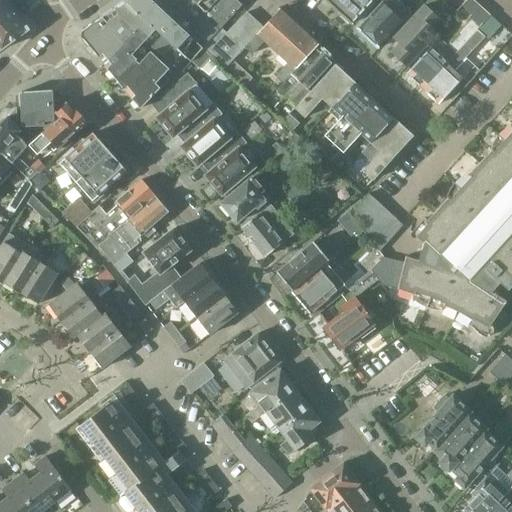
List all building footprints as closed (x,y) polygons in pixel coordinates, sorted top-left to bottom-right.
[(26,28),(3,0),(0,0),(0,49),(26,31),(26,28)] [(202,66),(212,56),(202,47),(153,1),(153,2),(150,0),(127,0),(125,2),(184,57),(190,63),(194,59),(202,66)] [(154,0),(153,1),(202,47),(219,29),(242,5),(237,0),(154,0)] [(378,0),(325,0),(342,15),(340,16),(348,23),(350,22),(351,24),(367,6),(369,8),(375,1),(374,0),(377,0),(378,0)] [(384,0),(382,2),(358,29),(379,48),(403,21),(411,13),(396,0),(384,0)] [(81,37),(105,65),(137,31),(147,40),(150,37),(157,43),(156,45),(163,51),(178,64),(184,57),(125,2),(82,31),(82,32),(81,37)] [(439,20),(424,7),(394,39),(400,44),(392,52),(407,66),(436,33),(431,29),(439,20)] [(279,9),(262,28),(246,46),(253,53),(264,40),(274,49),(296,25),(279,9)] [(219,29),(202,47),(212,56),(213,55),(226,67),(246,46),(262,28),(246,13),(226,34),(219,29)] [(421,89),(471,36),(463,28),(458,33),(459,35),(439,56),(430,47),(406,74),(421,89)] [(277,76),(284,82),(318,45),(301,29),(278,53),(289,63),(277,76)] [(106,69),(116,80),(134,60),(136,61),(137,59),(132,55),(147,40),(137,31),(105,65),(107,68),(106,69)] [(464,88),(458,82),(462,78),(454,69),(470,51),(479,42),(471,36),(421,89),(438,104),(446,96),(452,101),(464,88)] [(334,59),(318,45),(284,82),(277,90),(285,97),(299,81),(304,87),(307,89),(334,59)] [(135,61),(136,61),(134,60),(116,80),(127,93),(159,60),(150,52),(138,64),(135,61)] [(169,69),(159,60),(127,93),(140,108),(159,88),(155,84),(169,69)] [(226,68),(244,86),(252,78),(234,60),(226,68)] [(310,92),(299,105),(295,109),(304,118),(321,99),(331,108),(354,82),(352,80),(353,77),(347,71),(343,73),(335,65),(310,92)] [(176,133),(204,110),(187,93),(193,87),(184,77),(152,104),(160,114),(155,118),(172,138),(177,134),(176,133)] [(356,84),(354,82),(331,108),(341,117),(324,136),(327,139),(333,144),(373,100),(365,93),(366,89),(360,83),(356,84)] [(293,99),(299,105),(310,92),(307,89),(304,87),(293,99)] [(44,133),(36,140),(30,146),(37,153),(50,141),(57,148),(86,122),(68,101),(58,111),(60,119),(53,124),(51,90),(19,93),(22,127),(44,126),(44,133)] [(333,144),(339,150),(343,153),(360,134),(370,143),(392,118),(391,116),(392,113),(385,107),(382,108),(373,100),(333,144)] [(209,105),(204,110),(176,133),(177,134),(184,143),(180,146),(197,167),(201,163),(201,162),(229,138),(213,120),(219,115),(209,105)] [(15,108),(7,117),(18,127),(15,108)] [(28,146),(20,136),(18,133),(21,130),(18,127),(7,117),(0,124),(0,152),(24,176),(27,173),(24,170),(27,166),(17,157),(21,153),(28,146)] [(394,119),(392,118),(370,143),(380,152),(363,172),(372,180),(375,177),(412,136),(404,129),(405,124),(398,118),(394,119)] [(404,262),(397,289),(413,294),(411,298),(414,301),(417,303),(419,304),(422,306),(426,307),(429,308),(432,309),(435,310),(439,310),(442,310),(444,306),(458,312),(472,320),(469,324),(471,326),(473,328),(474,330),(476,332),(478,334),(481,336),(482,336),(482,337),(483,337),(484,337),(485,337),(486,337),(487,337),(488,337),(489,337),(489,336),(490,336),(491,335),(491,334),(492,334),(492,333),(493,333),(493,332),(493,331),(493,330),(493,329),(493,328),(493,327),(492,326),(492,325),(491,325),(491,324),(490,324),(506,301),(508,302),(511,298),(511,126),(424,223),(426,225),(415,237),(423,243),(418,260),(405,256),(404,262)] [(20,136),(28,146),(29,147),(30,146),(36,140),(30,134),(25,132),(20,136)] [(56,162),(74,183),(109,151),(109,145),(110,145),(105,140),(98,139),(92,133),(74,150),(72,148),(56,162)] [(235,133),(229,138),(201,162),(201,163),(209,172),(204,175),(221,196),(255,167),(238,148),(244,143),(235,133)] [(318,149),(324,154),(333,144),(327,139),(318,149)] [(330,160),(339,150),(333,144),(324,154),(330,160)] [(109,152),(109,151),(74,183),(93,204),(109,190),(107,188),(126,171),(120,165),(121,159),(115,153),(109,152)] [(0,177),(9,168),(0,158),(0,177)] [(44,166),(38,159),(32,165),(38,172),(44,166)] [(258,193),(261,190),(251,177),(220,203),(236,222),(254,207),(257,210),(266,202),(258,193)] [(13,215),(32,185),(24,179),(6,210),(13,215)] [(155,196),(141,180),(114,203),(116,205),(106,214),(98,205),(76,227),(95,248),(98,246),(155,196)] [(296,186),(286,193),(296,206),(306,199),(296,186)] [(350,213),(363,230),(383,207),(368,193),(350,213)] [(32,195),(27,203),(42,218),(49,212),(32,195)] [(169,212),(155,196),(98,246),(126,282),(140,271),(127,256),(125,253),(140,242),(140,241),(138,237),(142,234),(147,237),(155,231),(151,226),(169,212)] [(264,257),(282,243),(292,234),(270,205),(259,213),(241,227),(264,257)] [(64,215),(76,227),(84,219),(72,207),(64,215)] [(403,225),(383,207),(363,230),(379,251),(403,225)] [(49,212),(42,218),(51,227),(57,221),(49,212)] [(353,238),(361,231),(348,212),(338,220),(353,238)] [(148,301),(163,290),(179,278),(170,265),(189,251),(190,250),(189,249),(174,230),(173,228),(172,229),(172,230),(144,251),(143,251),(142,252),(143,253),(158,272),(134,291),(144,304),(148,301)] [(0,282),(1,284),(2,282),(26,244),(8,233),(0,245),(0,282)] [(292,291),(324,264),(323,264),(328,259),(321,251),(313,242),(276,273),(292,291)] [(44,254),(26,244),(2,282),(20,293),(39,263),(44,254)] [(80,263),(87,256),(77,248),(71,255),(80,263)] [(89,271),(95,264),(87,256),(80,263),(89,271)] [(383,257),(370,270),(377,280),(381,285),(397,289),(404,262),(384,257),(383,257)] [(39,263),(20,293),(38,304),(57,274),(39,263)] [(199,263),(179,278),(163,290),(148,301),(154,308),(168,297),(175,307),(183,301),(212,279),(199,263)] [(340,284),(324,264),(292,291),(291,292),(309,314),(337,290),(336,288),(340,284)] [(105,269),(89,282),(97,292),(113,279),(105,269)] [(370,270),(362,276),(370,286),(377,280),(370,270)] [(183,301),(195,317),(224,295),(212,279),(183,301)] [(59,322),(88,300),(76,283),(47,305),(59,322)] [(112,292),(119,302),(126,297),(119,287),(112,292)] [(237,312),(224,295),(195,317),(208,334),(237,312)] [(129,321),(139,314),(126,297),(119,302),(116,305),(129,321)] [(339,307),(343,312),(323,327),(331,337),(330,341),(333,345),(337,346),(340,349),(373,324),(353,297),(339,307)] [(101,317),(88,300),(59,322),(72,339),(76,336),(101,317)] [(87,352),(116,330),(104,314),(101,317),(76,336),(87,352)] [(136,326),(144,336),(151,330),(143,320),(136,326)] [(162,328),(178,348),(185,342),(169,322),(162,328)] [(87,352),(100,369),(129,347),(116,330),(87,352)] [(223,359),(245,388),(280,361),(258,333),(223,359)] [(497,380),(511,363),(511,360),(504,354),(489,372),(497,380)] [(511,363),(497,380),(511,393),(511,363)] [(181,380),(190,393),(213,376),(203,364),(181,380)] [(244,415),(250,423),(266,410),(294,390),(279,370),(250,392),(251,393),(248,395),(256,406),(244,415)] [(126,398),(134,392),(129,386),(121,391),(126,398)] [(309,409),(294,390),(266,410),(281,430),(309,409)] [(134,392),(126,398),(131,405),(139,399),(134,392)] [(427,442),(435,449),(435,450),(468,413),(469,413),(471,411),(467,408),(463,401),(456,398),(452,395),(448,399),(442,402),(440,409),(414,437),(424,446),(427,442)] [(188,511),(156,470),(161,466),(111,402),(75,430),(124,493),(120,497),(131,511),(188,511)] [(152,404),(139,414),(144,421),(150,416),(158,411),(152,404)] [(309,409),(281,430),(289,440),(283,444),(291,452),(295,448),(296,450),(313,436),(311,433),(316,429),(313,425),(318,421),(309,409)] [(158,411),(150,416),(155,423),(163,417),(158,411)] [(472,416),(469,413),(468,413),(435,450),(435,449),(433,451),(441,459),(438,462),(448,471),(450,469),(449,469),(484,430),(484,431),(486,429),(483,426),(479,419),(472,416)] [(224,416),(217,422),(213,425),(232,451),(243,442),(224,416)] [(163,417),(155,423),(160,429),(168,424),(163,417)] [(168,424),(160,429),(166,436),(173,430),(168,424)] [(487,433),(484,431),(484,430),(449,469),(450,469),(457,476),(454,480),(464,488),(502,446),(499,444),(494,437),(487,433)] [(250,435),(243,442),(232,451),(240,460),(258,444),(250,435)] [(185,447),(179,440),(166,451),(172,458),(185,447)] [(258,444),(240,460),(249,470),(267,454),(258,444)] [(256,478),(274,463),(267,454),(249,470),(256,478)] [(39,473),(33,477),(52,502),(69,489),(44,457),(33,465),(39,473)] [(282,472),(281,470),(274,463),(256,478),(265,488),(282,472)] [(311,490),(326,508),(356,484),(357,485),(358,483),(342,463),(316,483),(311,490)] [(209,477),(202,469),(189,480),(195,488),(201,483),(209,477)] [(282,472),(265,488),(274,498),(292,482),(282,472)] [(23,473),(12,482),(34,511),(38,511),(52,502),(33,477),(29,481),(23,473)] [(488,511),(503,497),(495,489),(500,483),(490,473),(484,479),(484,478),(473,490),(477,494),(461,511),(462,511),(488,511)] [(209,477),(201,483),(206,489),(213,484),(209,477)] [(7,497),(1,501),(9,511),(34,511),(12,482),(1,490),(7,497)] [(213,484),(206,489),(211,496),(218,490),(213,484)] [(363,489),(361,490),(357,485),(356,484),(326,508),(320,511),(360,511),(371,504),(371,503),(373,501),(363,489)] [(511,511),(511,486),(503,497),(488,511),(511,511)] [(213,511),(222,511),(225,511),(231,506),(226,499),(212,510),(213,511)] [(0,511),(9,511),(1,501),(0,502),(0,511)] [(310,511),(303,502),(295,511),(310,511)]
